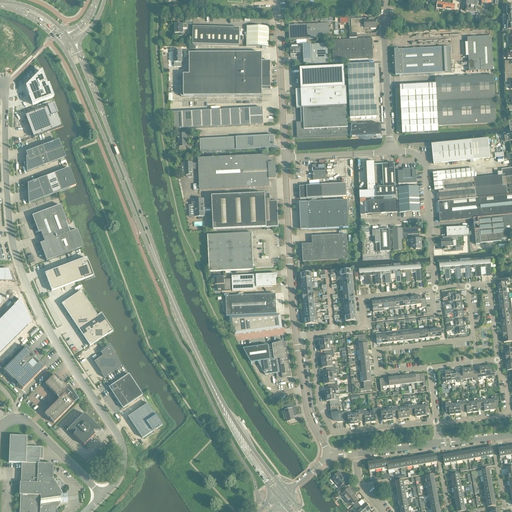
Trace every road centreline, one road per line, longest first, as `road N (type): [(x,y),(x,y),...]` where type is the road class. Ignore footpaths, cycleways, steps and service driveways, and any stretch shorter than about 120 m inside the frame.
road 1 (unclassified): [(101,494),(121,471),(121,445),(52,336),(18,263),(0,83)]
road 2 (secondary): [(61,44),(154,256)]
road 3 (secondary): [(154,256),(71,43)]
road 4 (residential): [(429,367),(378,372),(375,351),(471,338),(467,285)]
road 5 (unclassified): [(296,336),(284,157)]
road 6 (secondary): [(223,407),(154,256)]
road 7 (unclassified): [(390,152),(386,0)]
road 8 (residential): [(432,289),(366,296),(360,328),(309,334)]
road 9 (unclassified): [(284,157),(278,23)]
road 10 (residential): [(435,423),(508,413),(498,360)]
road 11 (unclassified): [(329,456),(306,407),(296,336)]
